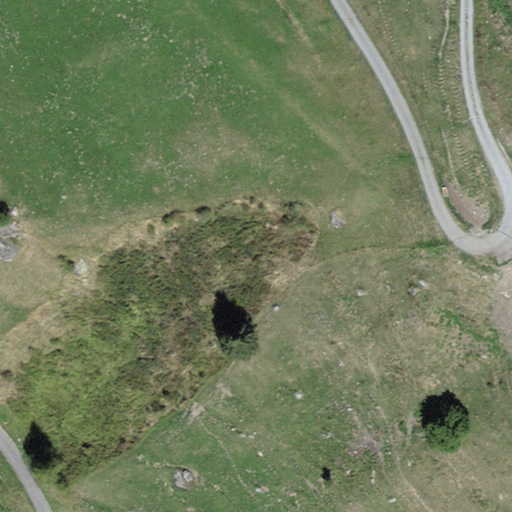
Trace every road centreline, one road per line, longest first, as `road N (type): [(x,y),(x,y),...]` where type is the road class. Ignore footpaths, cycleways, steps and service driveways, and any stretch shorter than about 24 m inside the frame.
road 1 (track): [(339,0),(402,107),(445,214),(474,242),(502,237),(511,216)]
road 2 (track): [(511,194),(474,111),(468,0)]
